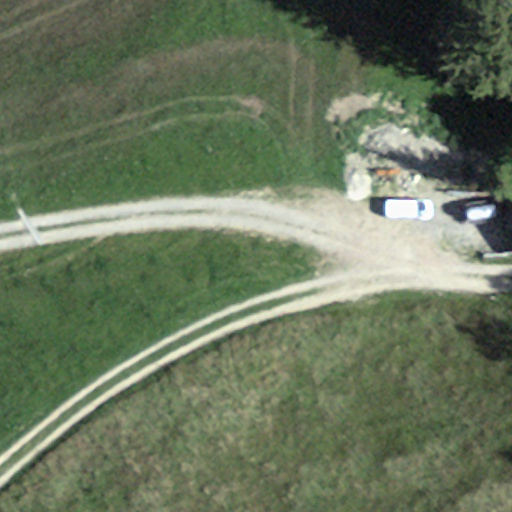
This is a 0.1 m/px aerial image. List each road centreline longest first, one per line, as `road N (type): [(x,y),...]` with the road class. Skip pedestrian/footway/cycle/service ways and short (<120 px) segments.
road 1 (track): [(0,473),(87,397),(176,340),(268,300),(399,260)]
road 2 (track): [(0,234),(186,208),(272,220),(399,260)]
